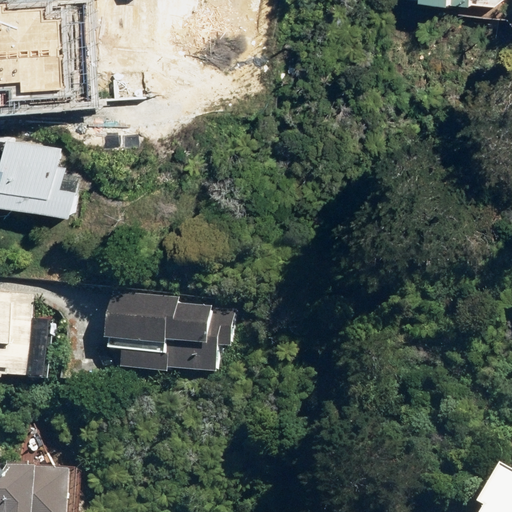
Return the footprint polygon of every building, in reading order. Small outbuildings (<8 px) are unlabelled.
[(419,4),(419,9),(450,11),(451,7),(470,8),(470,0),(404,0),(405,3),(419,4)] [(65,65),(74,101),(174,81),(175,72),(194,67),(186,34),(177,36),(172,13),(64,39),(70,64),(65,65)] [(151,124),(151,94),(85,104),(86,125),(151,124)] [(0,183),(0,213),(71,223),(77,177),(63,175),(64,167),(57,167),(60,149),(5,142),(0,183)] [(35,324),(37,299),(0,295),(0,390),(2,391),(3,387),(28,389),(28,384),(46,386),(51,326),(35,324)] [(221,309),(110,297),(104,347),(120,349),(117,373),(162,379),(162,374),(213,380),(221,309)] [(69,511),(73,481),(5,473),(3,477),(0,475),(0,511),(69,511)] [(511,511),(511,475),(507,474),(484,511),(511,511)]
